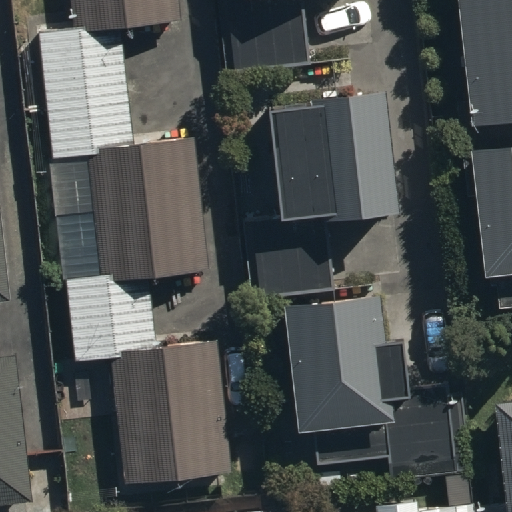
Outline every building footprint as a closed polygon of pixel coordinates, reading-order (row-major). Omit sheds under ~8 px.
[(148,269),(208,263),(195,132),(133,138),(121,18),(180,12),(178,0),(70,0),(72,20),(39,24),(52,153),(88,149),(99,270),(66,273),(74,354),(112,350),(125,476),(230,466),(217,335),(155,341),(148,269)] [(310,55),(304,0),(226,0),(232,62),(310,55)] [(511,0),(456,0),(469,112),(511,107),(511,0)] [(331,279),(323,207),(395,199),(381,77),(266,90),(279,208),(242,212),(251,288),(331,279)] [(511,131),(468,137),(483,265),(511,261),(511,131)] [(0,499),(33,496),(16,348),(0,350),(0,294),(10,293),(0,205),(0,499)] [(298,419),(393,408),(378,281),(283,292),(298,419)] [(511,511),(511,388),(493,391),(505,497),(477,500),(477,511),(511,511)] [(474,511),(473,495),(325,510),(325,511),(474,511)]
